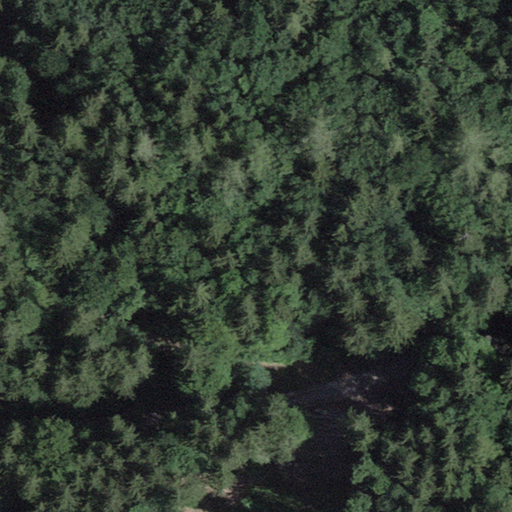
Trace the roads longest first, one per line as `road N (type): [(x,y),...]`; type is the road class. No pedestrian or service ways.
road 1 (track): [(0,424),(259,408),(511,327)]
road 2 (track): [(0,257),(85,310),(172,347),(332,383)]
